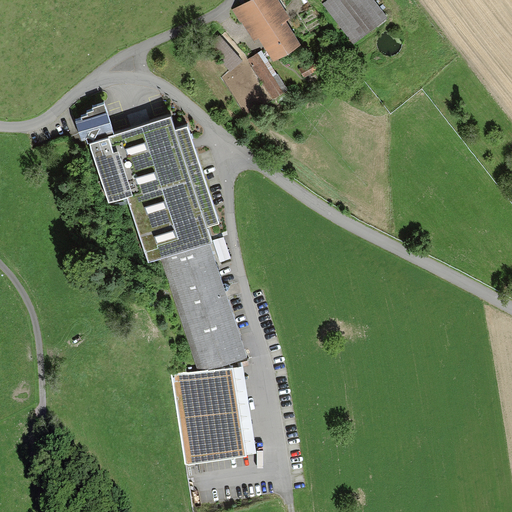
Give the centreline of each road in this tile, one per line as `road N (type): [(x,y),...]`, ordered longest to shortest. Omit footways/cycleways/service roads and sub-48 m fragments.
road 1 (residential): [(238,148),(226,193),(228,244),(274,416),(289,511)]
road 2 (residential): [(238,148),(320,208),(511,307)]
road 3 (unclassified): [(0,263),(36,332),(51,511)]
